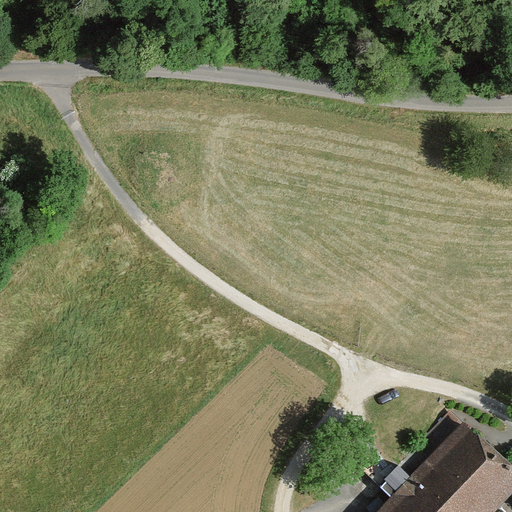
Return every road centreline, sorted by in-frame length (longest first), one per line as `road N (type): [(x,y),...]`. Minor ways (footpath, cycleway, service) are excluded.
road 1 (unclassified): [(511,103),(410,102),(161,67),(0,74)]
road 2 (track): [(365,369),(209,284),(107,184),(48,70)]
road 3 (track): [(287,511),(288,479),(365,369)]
road 4 (track): [(511,422),(365,369)]
road 5 (track): [(410,102),(426,80),(511,20)]
